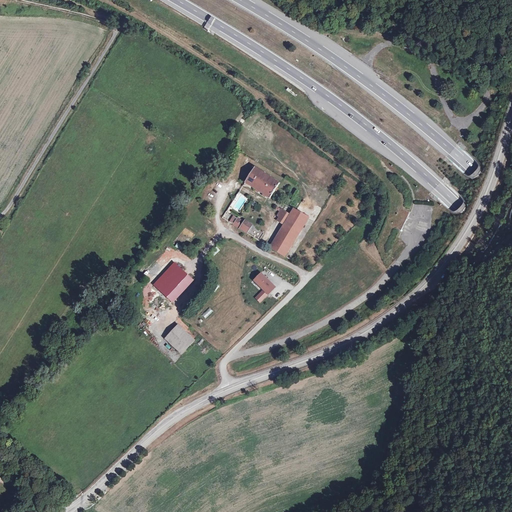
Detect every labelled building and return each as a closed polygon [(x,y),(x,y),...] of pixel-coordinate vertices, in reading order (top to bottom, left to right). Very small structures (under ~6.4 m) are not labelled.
[(255,168),(245,183),(270,199),(281,183),(255,168)] [(410,213),(398,208),(389,227),(401,232),(410,213)] [(309,218),(294,210),(291,215),(284,211),(278,221),(284,225),(271,248),(286,257),(309,218)] [(238,218),(234,225),(247,233),(252,227),(238,218)] [(155,286),(171,302),(192,280),(176,265),(155,286)] [(261,272),(253,280),(263,290),(255,298),(260,303),(277,287),(261,272)] [(209,308),(202,315),(205,319),(213,311),(209,308)] [(193,340),(177,324),(164,338),(180,354),(193,340)]
